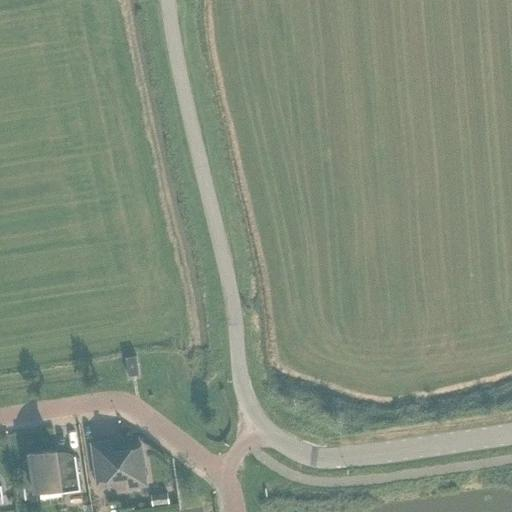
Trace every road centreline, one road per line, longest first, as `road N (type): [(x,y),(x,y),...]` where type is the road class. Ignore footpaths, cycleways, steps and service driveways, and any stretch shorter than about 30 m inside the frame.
road 1 (unclassified): [(262,428),(243,395),(229,288),(167,0)]
road 2 (unclassified): [(262,428),(304,456),(330,459),(511,434)]
road 3 (residential): [(0,417),(114,400),(220,473)]
